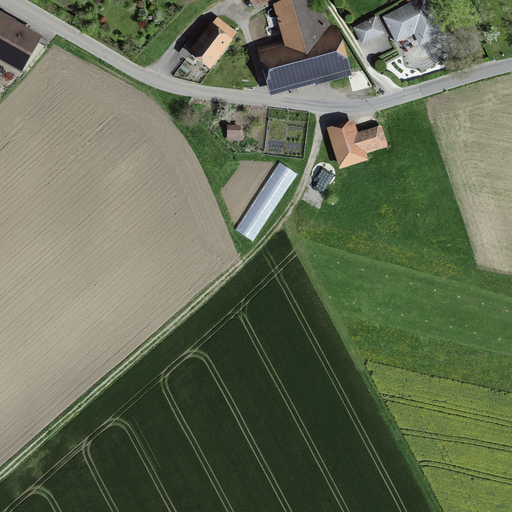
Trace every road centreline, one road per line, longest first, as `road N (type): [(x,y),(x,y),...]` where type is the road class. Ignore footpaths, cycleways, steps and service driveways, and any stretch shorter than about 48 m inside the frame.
road 1 (tertiary): [(10,0),(124,65),(191,90),(353,108),(511,65)]
road 2 (track): [(397,98),(328,0)]
